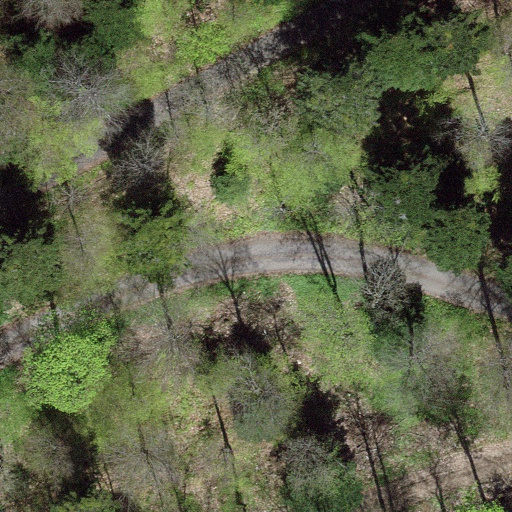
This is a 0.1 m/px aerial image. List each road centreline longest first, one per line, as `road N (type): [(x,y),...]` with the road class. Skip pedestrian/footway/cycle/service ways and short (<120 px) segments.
road 1 (residential): [(511,303),(374,259),(233,259),(115,299),(0,354)]
road 2 (residential): [(0,193),(347,0)]
